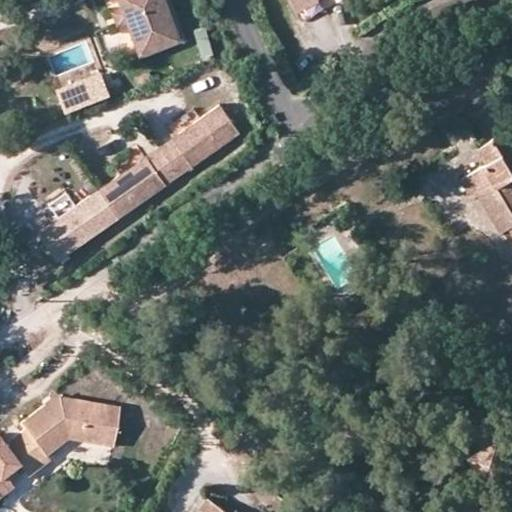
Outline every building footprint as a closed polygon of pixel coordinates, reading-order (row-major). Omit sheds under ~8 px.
[(116,0),(119,7),(124,19),(137,54),(178,38),(163,0),(116,0)] [(124,19),(119,7),(113,10),(117,22),(124,19)] [(98,70),(55,86),(63,109),(107,92),(98,70)] [(215,104),(167,137),(170,143),(158,151),(145,160),(141,156),(95,188),(114,215),(232,131),(215,104)] [(441,171),(452,189),(477,228),(484,223),(502,252),(511,246),(511,217),(506,208),(511,206),(494,184),(511,171),(490,136),(476,145),(470,131),(451,142),(460,157),(441,171)] [(170,143),(167,137),(154,147),(158,151),(170,143)] [(158,151),(154,147),(141,156),(145,160),(158,151)] [(446,192),(452,189),(441,171),(436,175),(446,192)] [(54,258),(114,215),(95,188),(73,204),(67,196),(42,214),(48,222),(52,228),(39,237),(54,258)] [(35,231),(39,237),(52,228),(48,222),(35,231)] [(22,470),(27,475),(45,461),(40,454),(62,438),(110,445),(116,405),(56,396),(55,404),(47,409),(43,403),(16,423),(21,430),(3,444),(0,439),(0,475),(17,462),(22,470)] [(511,412),(502,418),(511,431),(511,412)] [(493,436),(469,454),(487,478),(511,460),(493,436)] [(0,475),(0,482),(6,491),(12,487),(7,481),(22,470),(17,462),(0,475)] [(229,511),(208,496),(195,511),(229,511)]
